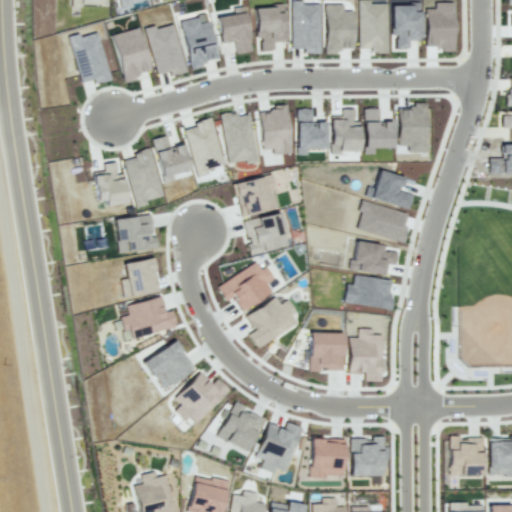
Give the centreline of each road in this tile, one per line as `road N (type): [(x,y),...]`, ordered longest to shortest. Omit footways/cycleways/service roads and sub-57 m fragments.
road 1 (tertiary): [(71,511),(13,144),(7,0)]
road 2 (residential): [(412,405),(428,270),(481,89),(484,0)]
road 3 (residential): [(481,89),(276,89),(114,127)]
road 4 (residential): [(412,405),(319,403),(246,372),(209,330),(189,286),(185,249),(196,231)]
